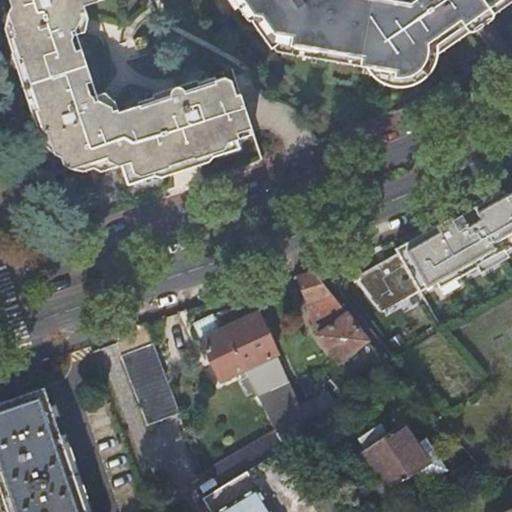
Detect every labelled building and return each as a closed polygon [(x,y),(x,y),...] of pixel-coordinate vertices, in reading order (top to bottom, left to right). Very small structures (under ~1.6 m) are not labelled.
[(13,0),(15,5),(11,12),(19,34),(11,37),(18,58),(25,56),(41,107),(35,109),(42,131),(50,129),(58,152),(64,155),(66,163),(75,167),(94,160),(96,166),(103,170),(123,163),(133,160),(140,180),(169,170),(172,164),(174,163),(196,156),(199,155),(204,159),(234,148),(231,139),(241,136),(256,131),(243,91),(238,93),(234,78),(228,74),(219,77),(218,74),(204,79),(202,80),(198,87),(189,90),(189,89),(188,88),(187,87),(186,86),(185,85),(184,84),(182,84),(181,84),(179,84),(178,85),(177,85),(176,86),(175,87),(174,89),(173,90),(173,91),(173,93),(158,98),(157,94),(155,95),(140,100),(141,103),(122,109),(121,107),(114,109),(113,106),(107,91),(99,93),(97,94),(93,92),(89,81),(95,79),(84,47),(79,48),(75,37),(76,33),(79,32),(88,29),(83,14),(81,11),(89,9),(87,4),(97,0),(13,0)] [(238,0),(251,17),(255,18),(256,12),(248,0),(247,0),(238,0)] [(247,0),(248,0),(256,12),(255,18),(275,46),(277,45),(284,40),(293,42),(293,43),(365,56),(364,63),(370,64),(398,70),(395,83),(405,84),(412,83),(418,81),(424,78),(429,74),(433,69),(437,64),(439,57),(441,51),(441,48),(441,42),(468,22),(492,5),(499,0),(247,0)] [(441,48),(441,51),(472,29),(476,29),(495,16),(497,11),(511,0),(499,0),(492,5),(468,22),(441,42),(441,48)] [(83,14),(88,29),(91,16),(89,9),(81,11),(83,14)] [(8,26),(11,37),(19,34),(11,12),(8,26)] [(84,47),(79,32),(76,33),(75,37),(79,48),(84,47)] [(146,34),(135,38),(141,56),(152,52),(146,34)] [(279,48),(364,63),(365,56),(293,43),(293,42),(284,40),(277,45),(279,48)] [(18,58),(35,109),(41,107),(25,56),(18,58)] [(389,81),(395,83),(398,70),(370,64),(374,70),(378,75),(383,78),(389,81)] [(198,78),(179,84),(181,84),(182,84),(184,84),(185,85),(186,86),(187,87),(188,88),(189,89),(189,90),(198,87),(202,80),(204,79),(198,78)] [(97,94),(99,93),(95,79),(89,81),(93,92),(97,94)] [(177,85),(178,85),(158,91),(155,95),(157,94),(158,98),(173,93),(173,91),(173,90),(174,89),(175,87),(176,86),(177,85)] [(118,99),(107,91),(113,106),(114,109),(121,107),(118,99)] [(46,144),(58,152),(50,129),(42,131),(46,144)] [(244,145),(241,136),(231,139),(234,148),(244,145)] [(169,170),(204,159),(199,155),(196,156),(174,163),(172,164),(169,170)] [(87,169),(96,166),(94,160),(75,167),(87,169)] [(132,183),(140,180),(133,160),(123,163),(130,182),(132,183)] [(474,205),(477,208),(502,194),(500,190),(474,205)] [(506,252),(511,248),(511,193),(507,197),(504,193),(502,194),(477,208),(454,221),(453,219),(425,235),(403,247),(397,251),(399,255),(361,277),(360,284),(383,314),(437,284),(441,289),(457,280),(478,268),(478,267),(505,251),(505,253),(506,252)] [(403,247),(425,235),(422,230),(401,242),(403,247)] [(510,259),(506,252),(505,253),(505,251),(478,267),(478,268),(481,275),(510,259)] [(338,364),(369,343),(313,272),(297,277),(297,278),(294,279),(295,284),(298,283),(317,337),(338,364)] [(461,287),(457,280),(441,289),(445,296),(461,287)] [(257,314),(224,329),(246,371),(277,431),(302,428),(302,406),(257,314)] [(246,371),(224,329),(201,340),(221,383),(246,371)] [(336,376),(324,386),(343,409),(355,400),(336,376)] [(0,491),(7,511),(86,511),(45,390),(0,405),(0,491)] [(363,453),(387,491),(430,466),(417,446),(404,425),(363,453)] [(277,431),(214,469),(224,489),(285,450),(277,431)] [(214,469),(205,474),(195,480),(202,494),(220,484),(223,489),(224,489),(214,469)] [(202,494),(195,480),(186,485),(193,499),(202,494)]
